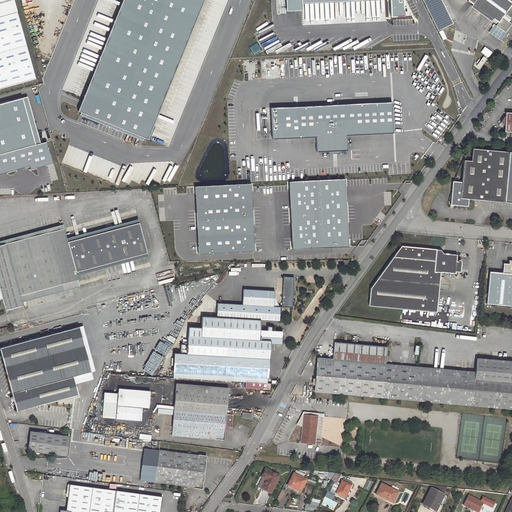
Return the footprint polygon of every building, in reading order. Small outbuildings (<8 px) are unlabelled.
[(0,0),(0,88),(36,79),(13,0),(0,0)] [(203,0),(122,0),(78,111),(148,139),(203,0)] [(422,0),(436,30),(451,23),(440,0),(422,0)] [(511,2),(509,0),(476,0),(473,4),(493,19),(498,22),(499,23),(497,26),(506,32),(511,24),(508,21),(511,18),(511,17),(511,5),(511,4),(511,2)] [(491,21),(492,20),(493,19),(473,4),(471,7),(491,21)] [(506,32),(497,26),(494,24),(489,31),(501,40),(506,33),(506,32)] [(0,154),(36,145),(22,98),(0,103),(0,154)] [(265,106),(267,139),(313,137),(313,151),(346,150),(345,135),(392,132),(391,101),(265,106)] [(511,112),(506,112),(505,117),(504,117),(500,122),(505,125),(504,132),(511,132),(511,112)] [(467,206),(468,198),(511,202),(511,151),(472,148),(471,160),(463,159),(461,181),(452,180),(450,204),(467,206)] [(195,253),(252,250),(248,183),(192,185),(195,253)] [(145,216),(67,237),(68,241),(146,220),(145,216)] [(64,228),(0,245),(0,299),(3,298),(6,309),(22,305),(21,302),(19,295),(78,279),(77,275),(76,271),(154,250),(146,220),(68,241),(67,237),(64,228)] [(63,224),(0,241),(0,245),(64,228),(63,224)] [(436,252),(437,248),(401,245),(371,288),(369,305),(437,311),(438,299),(432,299),(433,283),(440,284),(441,271),(455,273),(456,271),(459,271),(459,267),(461,267),(462,261),(462,260),(461,259),(460,258),(459,259),(458,259),(458,261),(457,260),(457,253),(444,252),(436,252)] [(154,250),(76,271),(77,275),(155,254),(154,250)] [(503,272),(490,271),(488,302),(511,304),(511,260),(511,263),(504,262),(503,272)] [(284,276),(282,307),(293,308),(295,277),(284,276)] [(78,279),(19,295),(21,302),(80,286),(78,279)] [(243,305),(274,307),(275,291),(244,289),(243,305)] [(243,305),(218,303),(217,317),(260,320),(279,321),(280,307),(274,307),(243,305)] [(260,320),(217,317),(202,316),(202,327),(202,329),(201,336),(259,340),(260,332),(260,329),(260,320)] [(83,325),(79,327),(91,371),(95,370),(83,325)] [(79,327),(0,348),(17,410),(78,394),(75,383),(73,376),(91,371),(79,327)] [(202,329),(190,328),(189,336),(188,336),(188,340),(188,346),(187,351),(187,353),(269,358),(270,347),(270,343),(273,343),(281,344),(282,334),(260,332),(259,340),(201,336),(202,329)] [(334,347),(333,360),(386,365),(387,346),(334,342),(334,347)] [(246,382),(268,383),(269,358),(187,353),(181,353),(175,352),(173,377),(246,382)] [(386,365),(333,360),(317,359),(315,391),(511,408),(511,362),(477,359),(476,373),(386,365)] [(93,379),(91,371),(73,376),(75,383),(93,379)] [(176,383),(174,409),(226,413),(228,388),(176,383)] [(118,393),(117,404),(143,406),(149,407),(150,391),(118,389),(118,393)] [(117,404),(118,393),(104,392),(102,417),(141,420),(143,406),(117,404)] [(226,413),(174,409),(171,435),(224,440),(225,426),(232,426),(233,414),(226,413)] [(318,416),(303,414),(300,442),(315,443),(318,416)] [(31,431),(30,439),(29,449),(28,450),(66,455),(67,452),(67,448),(69,436),(31,431)] [(191,454),(188,454),(113,444),(110,476),(203,487),(206,456),(191,454)] [(279,476),(266,469),(261,478),(266,480),(261,489),(270,493),(279,476)] [(341,474),(335,473),(332,479),(331,481),(337,483),(341,474)] [(292,488),(297,491),(300,492),(306,480),(293,474),(287,487),(291,489),(292,488)] [(334,483),(330,491),(345,498),(349,489),(352,483),(343,479),(340,485),(334,483)] [(160,511),(162,496),(69,484),(66,510),(60,509),(59,511),(160,511)] [(393,503),(398,493),(382,484),(376,495),(387,500),(393,503)] [(443,495),(447,487),(434,486),(432,489),(443,495)] [(330,492),(346,500),(350,490),(349,489),(345,498),(330,491),(330,492)] [(440,505),(442,506),(446,497),(443,495),(432,489),(431,489),(423,505),(436,511),(440,505)] [(479,511),(482,505),(491,509),(494,502),(481,496),(480,500),(467,494),(461,506),(475,511),(479,511)]
